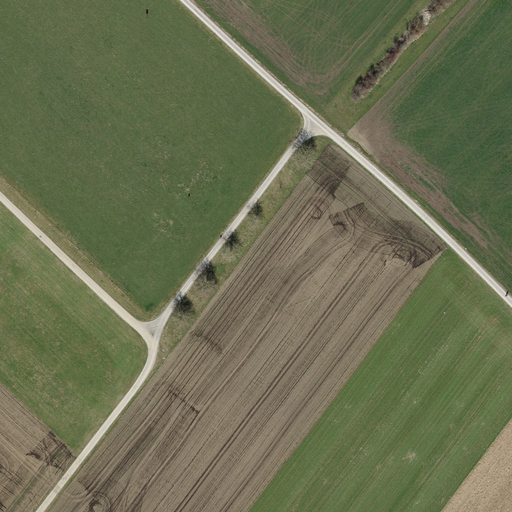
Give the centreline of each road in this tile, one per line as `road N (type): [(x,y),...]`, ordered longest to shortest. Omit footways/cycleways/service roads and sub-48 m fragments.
road 1 (track): [(511,303),(185,0)]
road 2 (track): [(146,335),(314,121)]
road 3 (track): [(146,335),(149,368),(38,511)]
road 4 (track): [(0,195),(146,335)]
